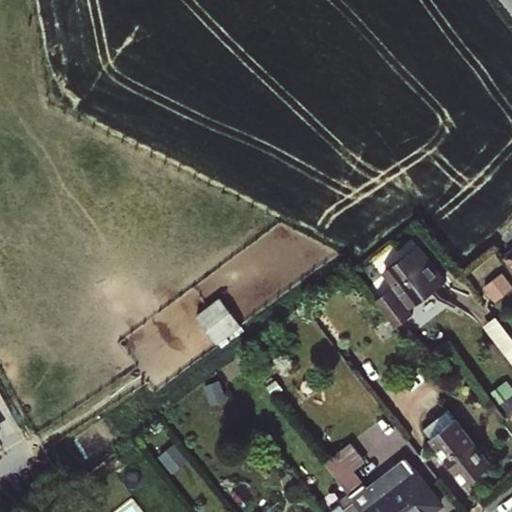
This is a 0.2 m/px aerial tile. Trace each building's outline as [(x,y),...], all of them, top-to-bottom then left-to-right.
[(389,275),(415,308),(446,284),(419,251),(389,275)] [(495,298),(511,285),(511,280),(503,268),(483,283),(495,298)] [(203,312),(228,342),(252,322),(227,292),(203,312)] [(511,365),(511,334),(496,314),(480,326),(485,332),(511,365)] [(394,323),(374,337),(387,352),(405,338),(394,323)] [(449,410),(426,428),(469,484),(493,465),(449,410)] [(350,490),(366,511),(433,511),(443,504),(399,447),(377,464),(379,467),(350,490)] [(366,511),(350,490),(340,477),(320,492),(335,511),(366,511)]
